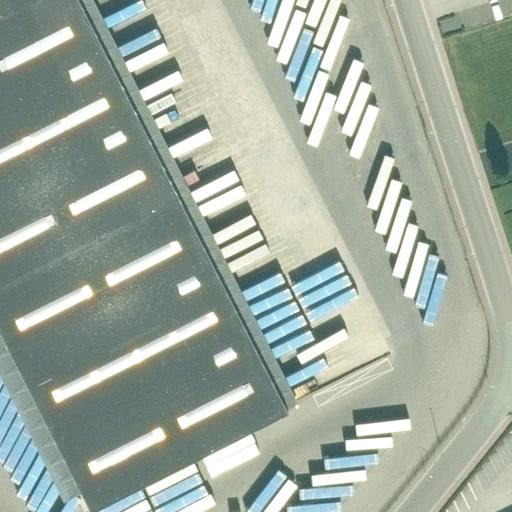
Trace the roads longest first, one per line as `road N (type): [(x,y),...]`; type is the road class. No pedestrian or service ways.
road 1 (unknown): [(226,0),(417,405)]
road 2 (tertiary): [(509,374),(508,316),(406,0)]
road 3 (unknown): [(226,511),(322,448),(417,405)]
road 4 (tertiary): [(412,511),(492,409),(509,374)]
road 5 (unknown): [(0,149),(131,92)]
